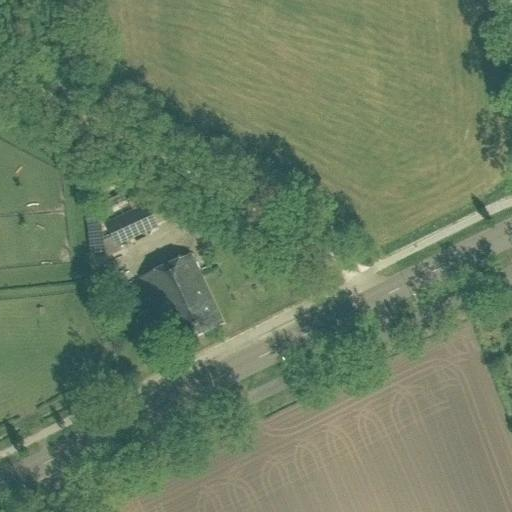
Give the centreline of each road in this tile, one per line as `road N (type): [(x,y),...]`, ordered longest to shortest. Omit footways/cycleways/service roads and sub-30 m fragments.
road 1 (unclassified): [(57,496),(511,275)]
road 2 (track): [(0,80),(356,280)]
road 3 (tertiary): [(44,463),(369,302)]
road 4 (tertiary): [(369,302),(511,232)]
